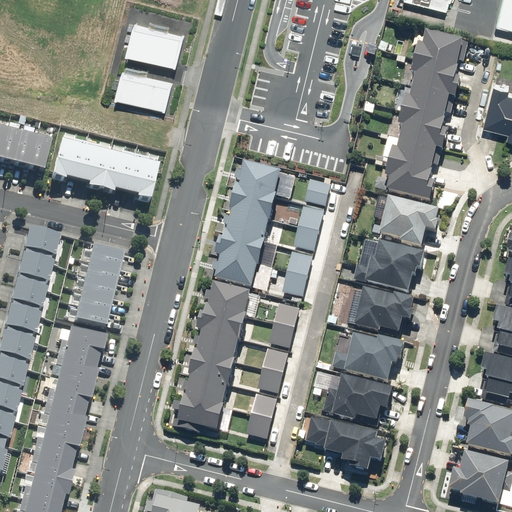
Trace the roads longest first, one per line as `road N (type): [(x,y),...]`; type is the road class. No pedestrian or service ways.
road 1 (residential): [(403,511),(475,230),(511,190)]
road 2 (residential): [(368,511),(124,451)]
road 3 (residential): [(235,0),(173,243)]
road 4 (residential): [(173,243),(124,451)]
road 5 (residential): [(173,243),(0,198)]
road 6 (unknown): [(493,203),(468,137),(487,59)]
